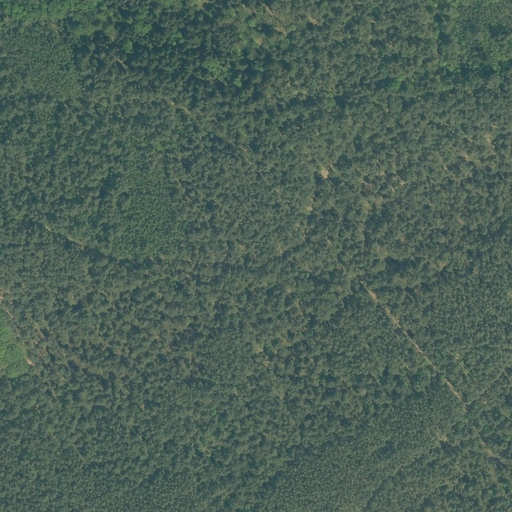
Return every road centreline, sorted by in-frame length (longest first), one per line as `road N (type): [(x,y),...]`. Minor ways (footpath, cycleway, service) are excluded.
road 1 (track): [(305,242),(329,166),(374,107),(406,100),(430,73),(420,0)]
road 2 (track): [(91,511),(0,331)]
